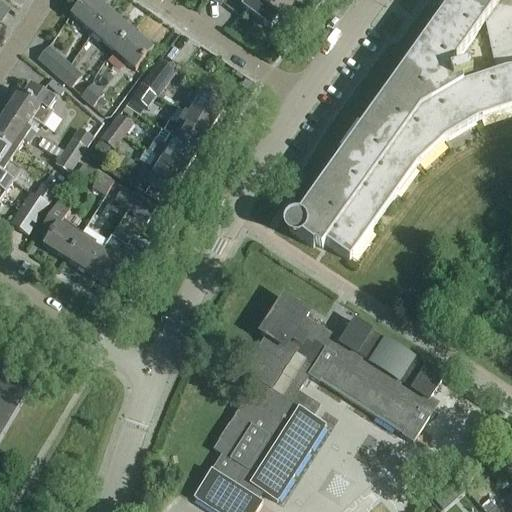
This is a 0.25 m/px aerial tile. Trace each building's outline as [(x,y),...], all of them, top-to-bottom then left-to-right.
[(85,44),(92,36),(110,16),(91,0),(85,0),(70,17),(83,29),(76,36),(85,44)] [(294,0),(249,0),(243,9),(242,9),(241,10),(271,32),(272,31),(271,31),(279,21),(282,24),(298,3),(294,0)] [(511,0),(459,0),(455,6),(453,4),(298,221),(294,221),(288,223),(285,226),(283,230),(283,234),(285,239),(288,243),(292,245),(298,245),(302,243),(313,251),(314,249),(321,254),(325,247),(349,264),(417,170),(445,144),(478,125),(511,113),(511,0)] [(92,36),(113,55),(131,35),(110,16),(92,36)] [(131,35),(113,55),(135,74),(153,54),(131,35)] [(38,63),(55,77),(65,65),(49,50),(38,63)] [(160,63),(142,89),(155,98),(154,98),(158,101),(176,75),(160,63)] [(65,65),(55,77),(72,91),(82,79),(65,65)] [(19,95),(4,117),(27,132),(33,123),(44,130),(53,117),(49,114),(56,103),(30,87),(23,98),(19,95)] [(81,100),(93,110),(104,98),(92,88),(81,100)] [(155,98),(142,89),(133,101),(145,111),(154,98),(155,98)] [(194,109),(189,118),(212,132),(226,109),(198,93),(190,107),(194,109)] [(164,134),(171,138),(198,154),(212,132),(189,118),(185,116),(177,128),(170,124),(164,134)] [(34,136),(4,117),(0,123),(0,145),(16,156),(24,144),(27,146),(34,136)] [(120,119),(110,131),(123,140),(132,128),(120,119)] [(123,140),(110,131),(101,143),(114,153),(123,140)] [(80,133),(64,156),(78,165),(86,152),(93,142),(80,133)] [(148,155),(162,164),(185,177),(198,154),(171,138),(165,148),(155,142),(148,155)] [(0,145),(0,176),(13,185),(21,174),(10,166),(16,156),(0,145)] [(78,165),(64,156),(56,168),(69,177),(78,165)] [(185,177),(162,164),(157,172),(152,170),(144,184),(171,200),(185,177)] [(0,205),(13,185),(0,176),(0,205)] [(92,191),(105,199),(114,186),(101,178),(92,191)] [(44,186),(35,200),(48,209),(57,195),(44,186)] [(114,205),(128,213),(136,200),(123,192),(114,205)] [(48,209),(35,200),(31,197),(11,228),(28,239),(48,209)] [(136,200),(128,213),(147,226),(156,212),(136,200)] [(43,249),(66,263),(82,237),(63,225),(70,213),(58,206),(39,236),(48,242),(43,249)] [(159,229),(153,239),(160,243),(166,233),(159,229)] [(88,277),(102,255),(108,245),(86,231),(82,237),(66,263),(88,277)] [(102,255),(88,277),(110,292),(127,265),(113,256),(111,260),(102,255)] [(402,439),(413,447),(439,406),(431,401),(443,381),(355,324),(342,344),(334,339),(333,340),(305,322),(309,317),(284,301),(261,337),(266,340),(243,376),(253,382),(247,391),(251,394),(214,453),(222,458),(212,474),(211,474),(194,501),(210,511),(259,511),(263,507),(254,501),(258,494),(277,506),(326,429),(313,420),(320,409),(298,395),(308,380),(319,387),(320,384),(403,437),(402,439)] [(0,436),(2,437),(2,436),(1,435),(16,410),(18,411),(18,410),(16,409),(31,383),(33,384),(34,383),(0,363),(0,436)] [(497,484),(500,482),(506,491),(511,486),(496,460),(485,465),(497,484)] [(402,479),(410,471),(402,462),(393,471),(402,479)]
